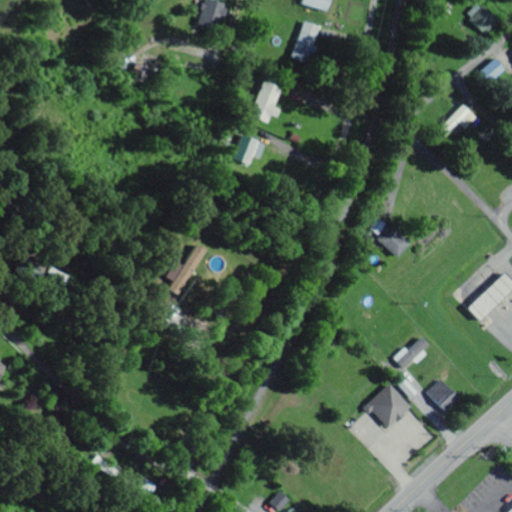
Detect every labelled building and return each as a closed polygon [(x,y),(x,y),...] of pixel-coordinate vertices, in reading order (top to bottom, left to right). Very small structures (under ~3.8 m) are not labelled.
[(298,0),(297,6),(322,14),(326,0),(298,0)] [(220,9),(202,1),(191,26),(209,34),(220,9)] [(480,37),(493,24),(476,7),(463,19),(480,37)] [(301,66),(317,31),(302,24),(285,59),(301,66)] [(476,74),(485,85),(500,73),(491,62),(476,74)] [(124,84),(140,90),(148,71),(132,65),(124,84)] [(244,117),(261,125),(278,91),(261,83),(244,117)] [(455,139),(472,119),(459,107),(430,139),(437,145),(448,133),(455,139)] [(227,162),(245,168),(253,143),(235,136),(227,162)] [(382,228),(377,223),(372,228),(378,235),(373,241),(392,260),(406,247),(384,226),(382,228)] [(61,279),(43,270),(35,286),(53,295),(61,279)] [(463,311),(476,324),(511,288),(499,276),(463,311)] [(446,412),(455,396),(430,383),(421,399),(446,412)] [(406,410),(384,387),(362,409),(384,432),(406,410)] [(133,488),(94,458),(88,465),(127,496),(133,488)] [(351,495),(366,480),(356,471),(341,486),(351,495)]
